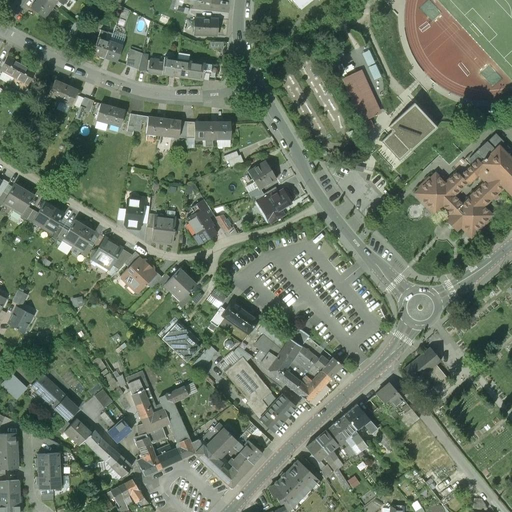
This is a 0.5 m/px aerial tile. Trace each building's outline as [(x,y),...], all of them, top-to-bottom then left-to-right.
[(45,0),(35,0),(31,7),(44,17),(53,5),(45,0)] [(216,19),(195,18),(194,35),(215,36),(216,19)] [(109,41),(97,37),(92,53),(104,57),(109,41)] [(121,45),(109,41),(104,57),(116,61),(121,45)] [(339,45),(329,50),(334,60),(344,55),(339,45)] [(142,53),(131,49),(127,65),(138,69),(142,54),(142,53)] [(138,69),(137,71),(145,72),(147,55),(142,54),(138,69)] [(21,63),(7,55),(0,68),(0,70),(14,78),(21,63)] [(176,59),(164,57),(163,62),(151,60),(149,73),(174,76),(176,59)] [(204,63),(176,59),(174,76),(202,80),(203,74),(204,63)] [(14,78),(9,86),(23,93),(26,87),(27,87),(36,71),(21,63),(14,78)] [(217,65),(204,63),(203,74),(215,76),(217,65)] [(342,64),(337,66),(342,77),(347,75),(342,64)] [(362,71),(357,73),(377,114),(381,112),(362,71)] [(377,114),(357,73),(343,79),(366,130),(373,127),(368,118),(377,114)] [(66,85),(55,80),(48,95),(59,101),(66,85)] [(78,91),(66,85),(59,101),(71,106),(78,91)] [(27,87),(26,87),(23,93),(19,100),(27,104),(34,91),(27,87)] [(388,127),(397,136),(393,140),(389,135),(381,141),(399,161),(440,127),(414,100),(403,111),(404,113),(388,127)] [(112,107),(100,104),(96,120),(108,123),(112,107)] [(124,110),(112,107),(108,123),(120,127),(124,110)] [(130,114),(127,131),(133,132),(136,115),(130,114)] [(136,115),(133,132),(138,133),(141,116),(136,115)] [(160,118),(148,117),(146,133),(158,135),(160,118)] [(180,121),(160,118),(158,135),(178,138),(180,121)] [(217,122),(204,122),(204,139),(217,139),(217,122)] [(230,122),(217,122),(217,139),(230,139),(230,122)] [(495,135),(474,156),(471,153),(464,161),(470,167),(460,177),(467,184),(468,185),(478,175),(485,183),(492,176),(503,187),(511,196),(511,160),(498,147),(503,142),(495,135)] [(441,155),(450,164),(468,147),(459,138),(441,155)] [(226,154),(229,165),(242,161),(239,150),(226,154)] [(265,161),(248,172),(258,188),(259,190),(260,189),(276,179),(265,161)] [(485,183),(462,205),(454,196),(467,184),(460,177),(456,173),(444,184),(435,175),(430,179),(429,178),(419,189),(420,190),(415,194),(435,214),(442,208),(450,216),(446,220),(452,226),(457,231),(461,227),(471,238),(488,222),(486,220),(491,216),(483,207),(492,199),(494,201),(496,199),(498,197),(496,195),(503,187),(492,176),(485,183)] [(2,182),(0,184),(0,195),(0,196),(3,191),(8,182),(3,179),(1,181),(2,182)] [(18,186),(14,184),(8,194),(2,204),(12,210),(26,188),(19,184),(18,186)] [(275,187),(264,194),(264,195),(263,195),(265,200),(279,192),(275,187)] [(26,188),(12,210),(22,216),(28,206),(34,196),(30,193),(32,191),(26,188)] [(258,188),(249,193),(250,199),(254,198),(263,195),(264,195),(264,194),(260,189),(259,190),(258,188)] [(279,192),(265,200),(263,195),(254,198),(270,224),(285,215),(282,210),(291,204),(283,189),(279,192)] [(136,200),(129,199),(126,201),(124,221),(124,222),(127,227),(138,228),(140,226),(141,223),(143,205),(143,201),(142,198),(138,198),(136,200)] [(203,199),(190,207),(194,213),(186,218),(196,234),(193,236),(198,245),(217,233),(207,218),(201,208),(207,205),(203,199)] [(48,204),(44,202),(38,213),(32,222),(42,228),(56,206),(49,202),(48,204)] [(149,206),(143,205),(141,223),(147,224),(148,213),(149,206)] [(207,205),(201,208),(207,218),(213,215),(207,205)] [(33,209),(28,206),(22,216),(20,218),(25,221),(26,220),(33,209)] [(56,206),(42,228),(52,234),(58,225),(64,214),(60,211),(62,209),(56,206)] [(125,209),(119,208),(117,220),(124,221),(125,209)] [(33,209),(26,220),(31,223),(32,222),(38,213),(33,209)] [(175,212),(167,211),(166,217),(165,217),(161,242),(172,244),(174,231),(175,219),(175,218),(174,218),(175,212)] [(226,219),(223,215),(213,215),(224,232),(231,228),(229,225),(231,224),(228,218),(226,219)] [(165,217),(154,216),(153,228),(151,241),(161,242),(165,217)] [(68,231),(62,241),(72,247),(86,224),(79,220),(78,222),(74,220),(68,231)] [(86,224),(72,247),(82,253),(88,243),(94,232),(90,230),(92,228),(86,224)] [(52,234),(50,237),(55,240),(63,228),(58,225),(52,234)] [(63,228),(55,240),(61,243),(62,241),(68,231),(63,228)] [(121,249),(105,238),(97,251),(95,251),(91,257),(91,259),(95,261),(98,260),(110,267),(111,265),(121,250),(121,249)] [(82,253),(80,255),(85,258),(93,246),(88,243),(82,253)] [(131,256),(121,250),(111,265),(118,269),(124,263),(131,256)] [(131,256),(124,263),(127,266),(130,263),(133,263),(138,257),(138,258),(140,256),(135,252),(131,256)] [(138,257),(133,263),(130,263),(127,266),(127,269),(122,275),(122,278),(129,285),(149,264),(145,260),(141,260),(138,258),(138,257)] [(149,264),(129,285),(136,292),(139,292),(145,285),(148,285),(150,283),(150,280),(156,274),(155,274),(153,271),(153,267),(149,264)] [(170,278),(163,286),(171,294),(189,275),(184,270),(183,271),(180,268),(170,278)] [(156,274),(150,280),(150,283),(148,285),(151,288),(162,277),(157,273),(155,274),(156,274)] [(166,274),(156,284),(160,288),(163,286),(170,278),(166,274)] [(189,275),(171,294),(179,302),(187,294),(196,284),(193,281),(194,279),(189,275)] [(23,292),(18,289),(12,302),(17,304),(23,292)] [(215,290),(208,300),(218,307),(225,297),(215,290)] [(230,293),(221,306),(227,311),(234,302),(234,303),(237,298),(230,293)] [(179,302),(177,304),(182,308),(192,298),(187,294),(179,302)] [(234,303),(234,302),(227,311),(224,316),(247,333),(257,319),(234,303)] [(33,315),(16,306),(7,323),(15,327),(14,329),(24,333),(33,315)] [(186,332),(177,323),(163,339),(186,361),(198,347),(184,334),(186,332)] [(300,328),(291,323),(288,329),(297,333),(300,328)] [(297,350),(285,344),(267,329),(268,328),(262,324),(258,329),(281,349),(280,351),(292,359),(316,374),(320,369),(313,364),(297,350)] [(297,333),(292,340),(289,338),(285,344),(297,350),(300,346),(302,343),(308,335),(300,328),(297,333)] [(308,350),(303,347),(305,345),(302,343),(300,346),(297,350),(313,364),(318,358),(308,350)] [(429,347),(402,368),(414,382),(427,398),(430,401),(451,385),(435,365),(440,361),(429,347)] [(266,354),(259,350),(253,359),(260,364),(266,354)] [(280,351),(276,357),(268,352),(266,354),(260,364),(267,370),(282,381),(292,389),(301,380),(285,370),(292,359),(280,351)] [(318,358),(313,364),(320,369),(330,377),(334,373),(326,364),(329,361),(322,355),(318,358)] [(269,392),(241,357),(224,372),(248,401),(246,403),(259,419),(266,411),(263,408),(266,406),(260,399),(269,392)] [(341,365),(332,357),(329,361),(326,364),(334,373),(341,365)] [(306,374),(301,380),(292,389),(308,402),(330,377),(320,369),(316,374),(313,378),(306,374)] [(110,374),(104,377),(111,387),(117,383),(110,374)] [(25,388),(11,375),(2,384),(16,398),(25,388)] [(66,397),(43,375),(32,387),(55,409),(68,420),(78,409),(66,397)] [(371,398),(364,403),(378,421),(385,414),(389,412),(388,411),(403,399),(389,383),(382,389),(371,398)] [(119,388),(110,394),(114,400),(117,398),(123,394),(119,388)] [(102,389),(94,396),(103,408),(111,401),(102,389)] [(123,394),(117,398),(120,403),(125,410),(135,403),(131,394),(129,389),(123,394)] [(152,414),(143,390),(131,394),(135,403),(143,424),(147,433),(169,424),(163,410),(157,412),(152,414)] [(259,419),(272,432),(295,406),(281,394),(266,411),(259,419)] [(171,399),(160,404),(162,408),(172,402),(171,399)] [(172,402),(162,408),(169,424),(177,443),(188,437),(172,402)] [(356,404),(343,415),(354,429),(363,422),(366,425),(365,426),(370,433),(376,428),(356,404)] [(392,411),(390,413),(389,412),(385,414),(392,423),(398,419),(396,416),(392,411)] [(354,429),(343,415),(328,428),(339,444),(345,440),(343,438),(350,433),(352,435),(350,437),(360,451),(366,446),(354,429)] [(114,424),(107,416),(102,419),(110,427),(114,424)] [(71,424),(64,431),(64,432),(79,445),(84,440),(92,433),(77,418),(71,424)] [(67,420),(58,428),(63,433),(64,432),(64,431),(71,424),(67,420)] [(122,420),(107,433),(116,443),(131,430),(130,429),(132,427),(128,422),(126,424),(122,420)] [(218,423),(209,431),(212,434),(210,437),(212,438),(223,428),(218,423)] [(252,423),(244,431),(249,435),(256,428),(252,423)] [(143,424),(137,426),(138,436),(145,433),(147,433),(143,424)] [(392,435),(385,426),(381,429),(384,432),(388,438),(392,435)] [(212,438),(204,446),(202,445),(201,445),(194,453),(209,467),(217,459),(226,450),(231,445),(236,440),(223,428),(212,438)] [(102,439),(94,431),(92,433),(84,440),(101,457),(111,447),(102,439)] [(336,444),(324,431),(315,439),(327,453),(332,460),(334,458),(336,457),(334,454),(331,449),(336,444)] [(262,432),(256,439),(266,448),(272,442),(262,432)] [(388,438),(384,432),(378,437),(387,450),(394,445),(388,438)] [(17,433),(0,433),(0,445),(17,445),(19,445),(19,437),(17,437),(17,433)] [(153,450),(145,433),(138,436),(140,440),(136,442),(141,454),(153,450)] [(188,437),(177,443),(176,446),(177,448),(181,459),(194,453),(201,445),(199,439),(190,443),(188,437)] [(58,443),(47,438),(44,443),(55,449),(58,443)] [(327,453),(315,439),(305,447),(313,456),(317,461),(319,459),(323,456),(329,462),(332,460),(327,453)] [(248,440),(244,444),(245,445),(244,447),(236,440),(231,445),(252,464),(262,453),(248,440)] [(17,445),(0,445),(0,456),(17,456),(18,456),(17,445)] [(169,445),(159,449),(158,447),(156,449),(159,456),(171,451),(169,445)] [(235,457),(233,459),(232,458),(228,462),(232,466),(228,471),(224,467),(225,466),(217,459),(209,467),(221,478),(231,487),(252,464),(231,445),(226,450),(235,457)] [(355,456),(348,445),(342,449),(350,459),(355,456)] [(120,455),(111,447),(101,457),(105,462),(106,461),(110,466),(120,455)] [(159,456),(156,457),(162,468),(181,459),(177,448),(171,451),(159,456)] [(339,449),(334,454),(336,457),(334,458),(336,460),(340,457),(343,460),(346,458),(339,449)] [(153,450),(141,454),(143,458),(145,463),(151,460),(157,470),(162,468),(156,457),(153,450)] [(61,453),(37,454),(37,458),(35,458),(35,466),(37,466),(37,465),(61,464),(62,464),(61,453)] [(132,466),(120,455),(110,466),(122,477),(132,466)] [(0,456),(0,468),(5,468),(18,468),(18,463),(20,463),(20,456),(18,456),(17,456),(0,456)] [(317,461),(313,456),(309,460),(319,470),(324,466),(319,459),(317,461)] [(444,456),(430,470),(440,480),(453,467),(444,456)] [(145,463),(143,458),(137,461),(144,476),(157,470),(151,460),(145,463)] [(297,460),(286,473),(283,472),(281,475),(281,477),(278,481),(276,480),(275,482),(276,485),(269,489),(273,496),(276,494),(280,501),(282,500),(287,509),(291,506),(317,479),(297,460)] [(94,463),(85,466),(81,468),(84,473),(98,469),(98,462),(94,463)] [(61,464),(37,465),(37,466),(38,477),(62,476),(61,464)] [(324,466),(319,470),(324,478),(333,472),(327,464),(324,466)] [(62,476),(38,477),(36,477),(36,484),(38,484),(38,489),(63,487),(62,476)] [(5,480),(0,480),(0,492),(19,491),(19,492),(21,492),(21,484),(19,484),(19,480),(5,480)] [(144,498),(132,480),(124,484),(130,495),(130,494),(135,503),(144,498)] [(130,495),(124,484),(118,488),(123,498),(128,496),(130,495)] [(118,488),(110,492),(113,499),(115,503),(116,502),(120,508),(126,505),(123,498),(118,488)] [(19,491),(0,492),(0,503),(20,503),(19,492),(19,491)] [(113,507),(104,495),(99,498),(107,511),(113,507)] [(131,502),(128,496),(123,498),(126,505),(130,503),(131,502)] [(144,498),(135,503),(138,507),(149,505),(144,498)] [(480,499),(472,498),(471,507),(487,509),(480,499)] [(0,503),(0,511),(20,511),(20,510),(22,510),(22,502),(20,503),(0,503)]
